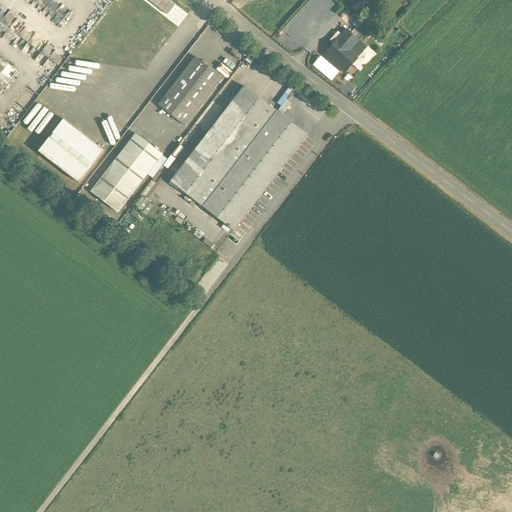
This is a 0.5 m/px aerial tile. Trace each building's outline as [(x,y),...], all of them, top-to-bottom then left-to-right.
[(347,31),(328,53),(347,70),(357,60),(348,52),(358,41),(347,31)] [(347,70),(328,53),(318,65),(347,89),(376,55),(358,39),(358,41),(348,52),(357,60),(347,70)] [(223,79),(196,58),(159,106),(185,127),(223,79)] [(307,136),(244,88),(171,182),(234,231),(307,136)] [(104,151),(64,120),(39,152),(79,184),(104,151)] [(136,135),(91,193),(118,214),(163,156),(136,135)]
